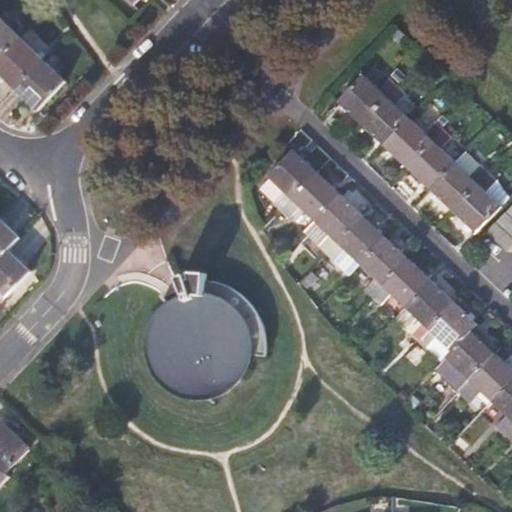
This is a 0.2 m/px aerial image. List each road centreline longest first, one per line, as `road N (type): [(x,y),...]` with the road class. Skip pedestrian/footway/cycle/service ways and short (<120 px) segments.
road 1 (residential): [(191,16),(511,317)]
road 2 (residential): [(70,201),(74,144),(191,16)]
road 3 (residential): [(0,363),(66,285),(70,201)]
